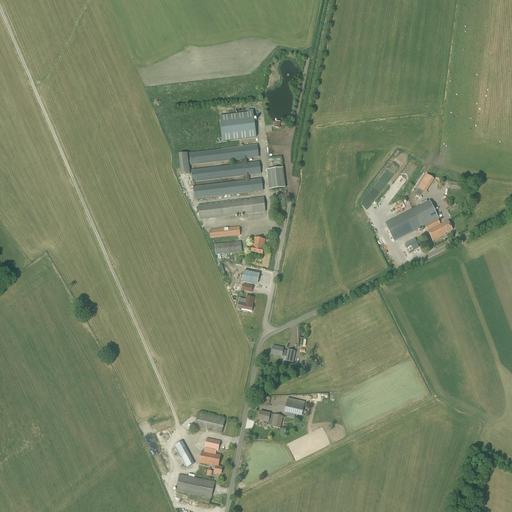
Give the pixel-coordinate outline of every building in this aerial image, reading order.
[(220,116),(223,142),(256,137),(253,110),(248,111),(248,113),(220,116)] [(247,163),(247,159),(259,158),(257,145),(245,146),(189,153),(191,166),(242,160),(242,164),(191,170),(193,183),(243,177),(244,181),(193,187),(195,199),(263,191),(262,178),(249,180),(249,176),(261,175),(259,162),(247,163)] [(187,153),(179,154),(181,175),(190,174),(187,153)] [(284,167),(268,169),(271,189),(287,186),(286,185),(284,167)] [(418,188),(422,191),(426,193),(434,180),(426,174),(418,188)] [(422,191),(418,188),(414,193),(419,196),(422,191)] [(200,220),(266,212),(264,197),(198,205),(200,220)] [(442,201),(446,209),(451,206),(447,199),(442,201)] [(376,212),(382,206),(384,208),(386,206),(381,201),(374,209),(377,211),(376,212)] [(423,227),(425,226),(438,220),(439,219),(430,202),(385,225),(393,242),(423,227)] [(438,220),(425,226),(433,242),(440,238),(437,233),(443,230),(441,225),(438,220)] [(448,222),(441,225),(443,230),(437,233),(440,238),(445,235),(445,234),(453,230),(448,222)] [(210,239),(240,236),(239,227),(209,230),(210,239)] [(262,255),(265,240),(254,238),(251,253),(262,255)] [(216,255),(242,252),(241,242),(215,244),(216,255)] [(415,257),(423,253),(418,243),(414,245),(417,250),(413,252),(415,257)] [(244,271),(242,281),(257,284),(259,274),(244,271)] [(252,293),(253,286),(242,284),(241,291),(252,293)] [(252,307),(254,298),(247,297),(245,304),(239,302),(238,307),(242,308),(242,310),(252,312),(253,307),(252,307)] [(284,348),(273,346),(271,354),(282,357),(282,356),(286,357),(285,362),(293,363),(296,351),(288,350),(287,351),(283,350),(284,348)] [(304,407),(286,403),(284,412),(287,413),(286,416),(294,418),(295,415),(302,416),(304,407)] [(271,426),(271,427),(275,414),(274,414),(274,415),(270,414),(270,413),(260,411),(258,420),(268,422),(269,425),(271,426)] [(198,413),(194,428),(222,434),(225,420),(198,413)] [(275,414),(271,427),(280,429),(283,417),(275,414)] [(170,440),(170,438),(170,437),(169,435),(168,434),(167,433),(166,432),(165,431),(163,431),(162,431),(161,431),(159,432),(158,432),(157,433),(156,435),(156,436),(156,437),(156,438),(156,440),(156,441),(157,442),(158,443),(159,444),(160,445),(161,445),(163,445),(164,445),(166,444),(167,444),(168,443),(169,442),(169,441),(170,440)] [(199,463),(209,466),(212,454),(216,455),(216,451),(218,451),(220,441),(207,438),(205,448),(204,452),(202,452),(199,463)] [(174,446),(186,468),(194,464),(182,441),(174,446)] [(209,466),(215,467),(216,467),(216,464),(219,464),(221,456),(216,455),(212,454),(209,466)] [(215,467),(214,473),(221,475),(223,468),(219,467),(219,464),(216,464),(216,467),(215,467)] [(179,474),(176,491),(211,499),(215,482),(179,474)]
